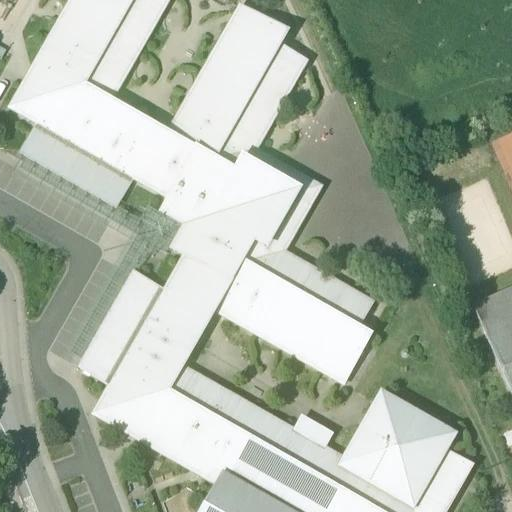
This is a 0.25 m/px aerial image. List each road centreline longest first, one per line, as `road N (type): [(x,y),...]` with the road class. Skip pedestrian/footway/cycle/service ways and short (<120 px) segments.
road 1 (residential): [(5,400),(0,279)]
road 2 (residential): [(49,511),(5,400)]
